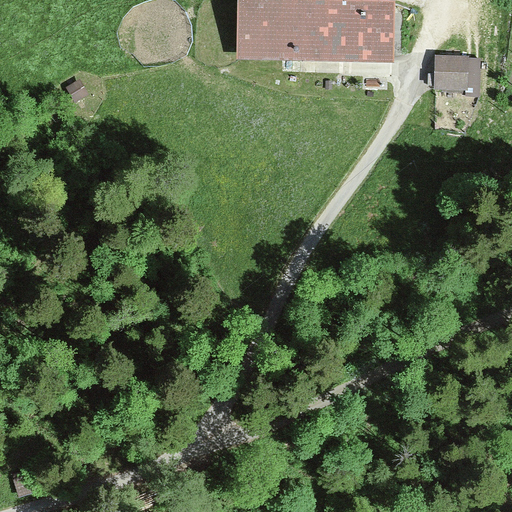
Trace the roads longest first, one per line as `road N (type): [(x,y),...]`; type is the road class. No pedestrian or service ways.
road 1 (unclassified): [(224,433),(291,274),(410,95),(441,0)]
road 2 (unclassified): [(224,433),(511,324)]
road 3 (unclassified): [(13,511),(224,433)]
